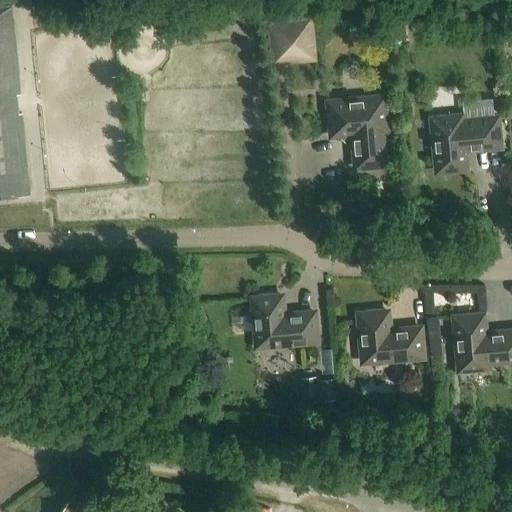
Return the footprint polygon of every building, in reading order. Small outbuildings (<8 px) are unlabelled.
[(18,87),(12,14),(0,15),(0,198),(29,196),(21,113),(16,113),(14,87),(18,87)] [(311,15),(264,20),(269,66),(315,62),(311,15)] [(363,99),(363,96),(348,97),(348,100),(328,102),(331,136),(343,135),(353,143),(356,167),(385,165),(382,131),(386,131),(383,97),(363,99)] [(454,117),(454,114),(439,115),(439,118),(432,119),(434,137),(431,138),(432,153),(435,153),(437,171),(466,169),(464,150),(500,146),(497,117),(461,121),(461,116),(454,117)] [(275,296),(274,294),(259,295),(260,298),(253,298),(254,315),(251,315),(253,330),(255,330),(257,346),(317,341),(314,312),(283,315),(282,296),(275,296)] [(381,312),(380,309),(365,311),(365,313),(359,314),(360,330),(357,331),(359,346),(361,345),(363,362),(423,357),(420,328),(389,331),(388,312),(381,312)] [(511,331),(485,334),(483,315),(454,318),(456,336),(453,336),(455,352),(457,351),(459,370),(466,369),(466,372),(482,371),(481,368),(488,367),(488,363),(511,360),(511,331)] [(301,378),(303,403),(337,401),(335,380),(319,381),(319,377),(301,378)] [(152,511),(141,502),(133,511),(152,511)]
